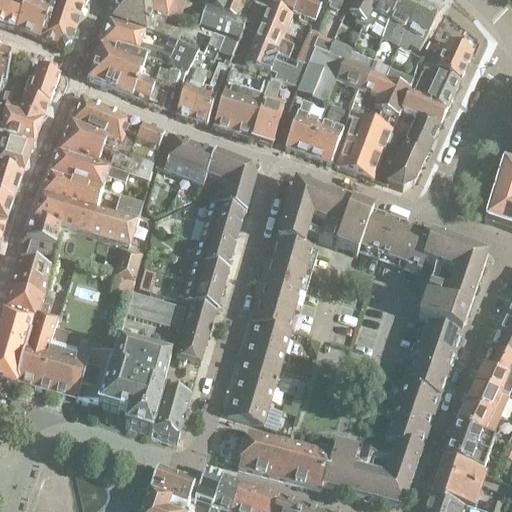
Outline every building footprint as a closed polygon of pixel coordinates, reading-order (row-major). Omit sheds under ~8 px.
[(0,0),(0,29),(15,34),(28,2),(28,0),(0,0)] [(28,0),(28,2),(50,11),(54,0),(28,0)] [(83,10),(59,0),(54,0),(50,11),(38,43),(65,54),(69,52),(83,10)] [(87,0),(59,0),(83,10),(87,0)] [(167,21),(175,0),(173,0),(119,0),(118,2),(152,14),(152,16),(167,21)] [(227,0),(206,0),(204,5),(208,6),(223,12),(227,0)] [(227,0),(223,12),(235,17),(240,4),(228,0),(227,0)] [(314,24),(321,6),(307,1),(307,0),(271,0),(269,6),(314,24)] [(330,0),(328,6),(331,8),(329,13),(337,17),(344,0),(330,0)] [(361,33),(380,0),(357,0),(348,17),(357,23),(354,28),(361,33)] [(388,25),(402,0),(380,0),(361,33),(366,36),(372,27),(384,34),(388,25)] [(400,44),(424,3),(418,0),(402,0),(388,25),(384,34),(384,35),(400,44)] [(38,43),(50,11),(28,2),(15,34),(38,43)] [(165,29),(167,21),(152,16),(152,14),(118,2),(112,21),(169,42),(177,45),(181,35),(165,29)] [(419,55),(443,15),(424,3),(400,44),(397,51),(406,56),(410,49),(419,55)] [(238,41),(245,23),(234,19),(235,17),(223,12),(208,6),(200,28),(238,41)] [(286,38),(293,18),(270,9),(262,28),(286,38)] [(168,69),(178,45),(177,45),(169,42),(163,55),(142,48),(146,38),(109,26),(102,45),(168,69)] [(288,62),(293,49),(283,45),(286,38),(262,28),(253,47),(277,56),(276,59),(288,62)] [(307,70),(314,53),(319,38),(309,34),(296,65),(298,66),(307,70)] [(219,53),(224,42),(211,38),(207,48),(219,53)] [(346,66),(351,55),(352,52),(319,38),(314,53),(342,65),(346,66)] [(231,58),(236,47),(224,42),(219,53),(231,58)] [(186,76),(168,69),(102,45),(102,48),(101,48),(100,51),(89,84),(130,101),(137,80),(169,91),(162,113),(172,117),(186,76)] [(188,76),(199,52),(178,45),(168,69),(186,76),(188,76)] [(460,85),(473,56),(449,46),(446,53),(433,48),(423,69),(460,85)] [(299,91),(307,70),(298,66),(295,72),(274,64),(276,59),(277,56),(253,47),(245,68),(270,76),(270,75),(276,77),(273,85),(281,87),(299,91)] [(5,88),(12,57),(0,52),(0,89),(1,87),(5,88)] [(335,84),(342,65),(314,53),(307,70),(299,91),(297,96),(327,108),(335,84)] [(369,76),(373,64),(374,64),(351,55),(346,66),(369,76)] [(217,95),(226,71),(228,66),(224,64),(222,69),(218,68),(209,89),(211,92),(210,95),(201,92),(191,124),(207,129),(216,97),(217,95)] [(385,81),(389,72),(389,71),(373,64),(369,76),(385,81)] [(362,94),(369,76),(346,66),(342,65),(335,84),(362,94)] [(49,105),(58,81),(35,69),(30,85),(27,94),(49,105)] [(447,114),(460,86),(459,86),(460,85),(423,69),(411,97),(424,103),(424,105),(447,114)] [(202,91),(208,76),(196,71),(189,88),(186,87),(175,119),(191,124),(201,92),(202,91)] [(413,82),(389,72),(385,81),(410,92),(413,82)] [(399,120),(402,113),(407,98),(410,92),(385,81),(369,76),(362,94),(377,100),(373,110),(381,113),(397,120),(399,120)] [(162,113),(169,91),(137,80),(130,101),(162,113)] [(273,149),(284,110),(275,107),(281,87),(273,85),(271,84),(265,104),(252,143),(273,149)] [(265,104),(248,99),(250,91),(240,88),(238,96),(225,92),(213,131),(236,138),(252,143),(265,104)] [(49,105),(27,94),(23,109),(20,118),(41,125),(48,108),(49,105)] [(0,136),(0,140),(33,150),(41,125),(20,118),(23,109),(10,106),(12,96),(4,95),(2,104),(6,105),(5,109),(0,107),(0,124),(2,125),(0,136)] [(447,114),(424,105),(407,98),(402,113),(416,119),(440,130),(447,114)] [(126,135),(130,124),(80,101),(70,126),(113,145),(121,148),(126,135)] [(308,161),(320,127),(307,122),(312,109),(303,105),(286,152),(308,161)] [(331,169),(349,118),(326,110),(320,127),(308,161),(331,169)] [(379,171),(388,148),(391,140),(389,139),(392,134),(397,120),(381,113),(376,128),(354,120),(337,170),(374,184),(379,171)] [(388,148),(401,154),(424,165),(440,130),(416,119),(406,144),(394,139),(393,141),(391,140),(388,148)] [(142,135),(145,130),(130,124),(126,135),(139,141),(142,135)] [(109,156),(113,145),(70,126),(58,156),(97,168),(102,153),(109,156)] [(157,158),(164,138),(159,137),(145,130),(142,135),(139,141),(134,154),(131,152),(129,157),(133,159),(153,167),(157,158)] [(33,150),(0,140),(0,170),(22,178),(32,151),(33,150)] [(163,176),(175,143),(176,143),(167,140),(155,173),(163,176)] [(182,184),(195,151),(175,143),(163,176),(182,184)] [(205,181),(214,158),(195,151),(182,184),(203,192),(206,182),(205,181)] [(414,188),(424,165),(401,154),(392,175),(379,171),(374,184),(386,188),(401,194),(414,188)] [(102,194),(107,181),(125,187),(128,178),(126,178),(97,168),(58,156),(50,178),(102,194)] [(245,217),(255,182),(250,171),(214,157),(214,158),(205,181),(206,182),(226,190),(220,210),(245,217)] [(148,186),(153,167),(133,159),(126,178),(128,178),(148,186)] [(511,171),(500,168),(483,226),(511,234),(511,171)] [(22,178),(0,170),(0,197),(14,202),(22,178)] [(96,214),(102,194),(50,178),(41,200),(95,214),(96,214)] [(163,186),(159,197),(183,206),(187,195),(163,186)] [(358,250),(370,217),(368,216),(300,191),(300,192),(292,195),(291,195),(277,243),(303,251),(312,222),(341,234),(334,252),(352,258),(356,260),(359,251),(358,250)] [(6,225),(13,202),(14,202),(0,197),(0,225),(5,227),(5,225),(6,225)] [(89,234),(95,214),(41,200),(34,218),(89,234)] [(137,225),(142,207),(120,200),(114,219),(137,225)] [(238,236),(243,218),(245,218),(245,217),(220,210),(211,207),(206,227),(238,236)] [(129,253),(137,225),(114,219),(96,214),(95,214),(89,234),(34,218),(32,224),(60,233),(129,253)] [(379,258),(391,225),(370,217),(358,250),(359,251),(379,258)] [(55,252),(60,233),(32,224),(25,245),(31,246),(55,252)] [(399,266),(412,233),(391,225),(379,258),(399,266)] [(233,256),(238,236),(206,227),(200,246),(233,256)] [(423,265),(432,241),(412,233),(399,266),(421,274),(424,266),(423,265)] [(331,250),(336,238),(327,235),(322,247),(331,250)] [(423,265),(424,266),(454,277),(443,310),(424,303),(420,316),(417,325),(427,329),(427,327),(462,339),(465,331),(469,317),(468,317),(487,261),(432,241),(423,265)] [(312,253),(303,251),(277,243),(271,264),(306,274),(312,253)] [(50,272),(55,252),(31,246),(25,265),(50,272)] [(227,276),(233,256),(200,246),(194,266),(227,276)] [(135,286),(142,260),(121,255),(114,281),(135,286)] [(41,303),(50,272),(25,265),(20,264),(10,294),(41,303)] [(300,295),(306,274),(271,264),(265,285),(300,295)] [(222,297),(228,276),(227,276),(194,266),(188,286),(222,297)] [(294,316),(300,295),(265,285),(259,306),(294,316)] [(216,317),(222,297),(188,286),(182,307),(191,310),(191,309),(215,316),(216,317)] [(438,303),(441,294),(429,290),(426,299),(438,303)] [(37,318),(41,303),(10,294),(2,316),(35,325),(37,318)] [(182,325),(186,312),(131,297),(127,310),(180,325),(182,325)] [(288,337),(294,316),(259,306),(253,327),(288,337)] [(201,367),(215,316),(191,309),(191,310),(176,360),(201,367)] [(180,325),(127,310),(125,319),(178,334),(180,325)] [(0,383),(17,388),(35,325),(2,316),(0,323),(0,383)] [(49,354),(52,345),(58,325),(37,318),(35,325),(17,388),(36,393),(39,382),(38,382),(41,373),(42,373),(48,354),(49,354)] [(511,342),(511,322),(504,320),(497,336),(511,342)] [(285,356),(290,338),(288,337),(253,327),(247,346),(285,356)] [(455,360),(461,340),(462,340),(462,339),(427,327),(427,329),(420,348),(455,360)] [(511,342),(497,336),(489,353),(511,361),(511,342)] [(74,404),(89,356),(52,345),(49,354),(48,354),(42,373),(41,373),(38,382),(39,382),(36,393),(74,404)] [(280,375),(285,356),(247,346),(242,364),(280,375)] [(127,421),(134,397),(156,403),(158,396),(161,397),(170,363),(116,348),(111,363),(96,412),(127,421)] [(447,381),(455,360),(420,348),(413,370),(447,381)] [(511,361),(489,353),(482,370),(511,380),(511,361)] [(96,412),(111,363),(89,356),(74,404),(76,405),(96,412)] [(274,394),(280,375),(242,364),(237,383),(274,394)] [(440,402),(447,381),(413,370),(406,391),(440,403),(440,402)] [(474,388),(475,388),(508,401),(511,392),(511,380),(482,370),(481,370),(474,388)] [(269,412),(274,394),(237,383),(231,402),(269,412)] [(499,422),(508,401),(475,388),(466,407),(491,420),(492,419),(499,422)] [(434,420),(440,403),(406,391),(403,390),(398,408),(434,420)] [(190,405),(161,397),(158,396),(156,403),(134,397),(127,421),(123,433),(151,441),(152,440),(179,447),(190,405)] [(263,431),(269,412),(231,402),(226,420),(263,431)] [(491,442),(492,440),(500,423),(499,422),(492,419),(491,420),(466,407),(456,428),(479,437),(491,442)] [(428,437),(434,420),(398,408),(392,425),(428,437)] [(0,434),(6,436),(10,417),(0,414),(0,434)] [(428,437),(392,425),(386,443),(396,446),(397,445),(421,454),(422,453),(423,453),(428,437)] [(481,479),(488,459),(495,441),(492,440),(491,442),(479,437),(456,428),(443,463),(481,479)] [(332,458),(248,436),(238,473),(321,494),(323,489),(332,458)] [(511,463),(511,440),(510,439),(506,448),(506,449),(501,461),(511,466),(511,463)] [(354,470),(358,452),(335,445),(332,458),(323,489),(344,495),(351,469),(354,470)] [(402,511),(421,454),(397,445),(396,446),(385,478),(354,470),(351,469),(344,495),(402,511)] [(474,511),(482,491),(485,480),(481,479),(443,463),(431,500),(464,511),(468,511),(474,511)] [(188,507),(195,486),(157,472),(149,494),(171,502),(188,507)] [(211,511),(222,481),(204,475),(192,509),(188,507),(185,511),(198,511),(200,508),(209,511),(211,511)] [(231,511),(240,487),(222,481),(211,511),(209,511),(208,511),(231,511)] [(274,511),(278,500),(240,487),(231,511),(274,511)] [(167,511),(171,502),(149,494),(142,511),(167,511)] [(300,511),(301,509),(279,501),(278,500),(274,511),(300,511)] [(463,511),(464,511),(431,500),(427,511),(463,511)]
